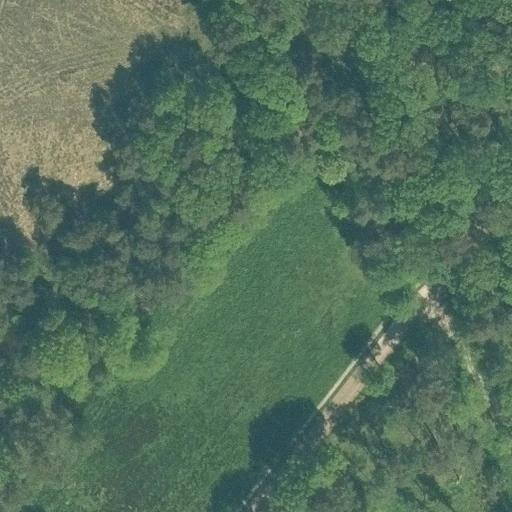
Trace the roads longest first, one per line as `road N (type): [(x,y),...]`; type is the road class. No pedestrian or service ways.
road 1 (track): [(479,238),(399,320),(250,511)]
road 2 (track): [(511,442),(426,294)]
